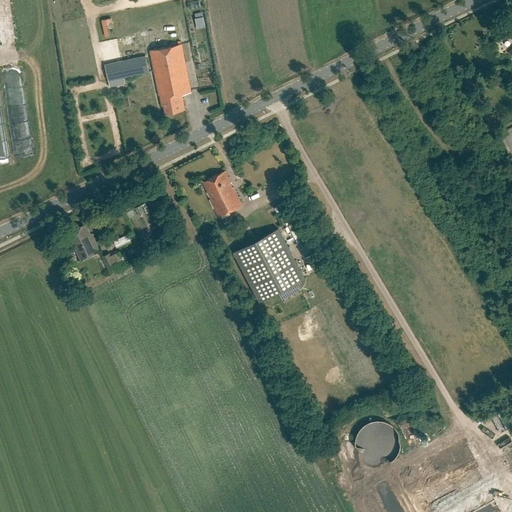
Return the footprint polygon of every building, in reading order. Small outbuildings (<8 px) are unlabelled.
[(194,14),(197,29),(206,27),(202,12),(194,14)] [(112,18),(102,19),(103,36),(108,36),(107,25),(112,25),(112,18)] [(185,110),(182,94),(191,92),(181,44),(150,50),(159,95),(160,95),(162,106),(164,106),(165,114),(185,110)] [(146,55),(106,64),(109,81),(150,73),(146,55)] [(211,198),(210,199),(219,216),(242,205),(225,171),(205,181),(209,190),(208,191),(211,198)] [(145,204),(141,206),(142,207),(136,210),(139,216),(148,212),(145,204)] [(281,204),(277,207),(282,216),(286,213),(281,204)] [(100,251),(92,234),(91,234),(86,224),(72,230),(73,233),(67,236),(73,248),(75,247),(81,260),(100,251)] [(234,251),(260,301),(304,278),(278,228),(234,251)] [(114,239),(116,246),(130,241),(128,234),(114,239)] [(110,255),(110,253),(104,255),(110,273),(126,267),(120,251),(110,255)] [(500,433),(511,426),(503,409),(491,416),(500,433)] [(355,439),(355,443),(355,447),(356,451),(358,455),(361,458),(364,461),(367,463),(371,465),(376,465),(380,465),(384,465),(388,463),(391,461),(394,458),(397,455),(399,451),(400,447),(400,443),(400,439),(399,434),(397,431),(394,427),(391,425),(388,422),(384,421),(380,420),(376,420),(371,421),(367,422),(364,425),(361,427),(358,431),(356,434),(355,439)] [(375,488),(387,511),(421,511),(483,479),(474,462),(479,459),(472,447),(467,449),(463,441),(375,488)] [(472,511),(494,500),(483,479),(421,511),(472,511)] [(504,511),(497,499),(494,500),(472,511),(504,511)]
